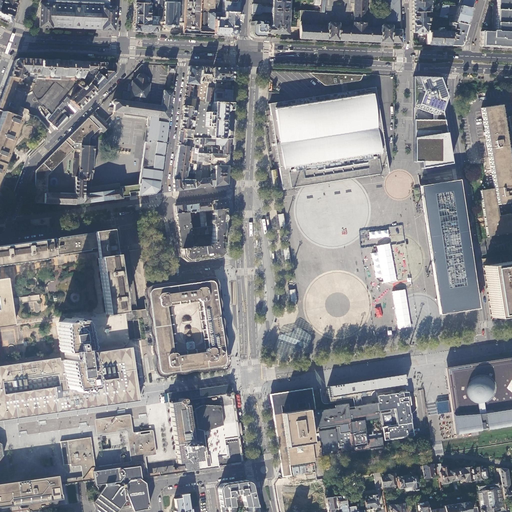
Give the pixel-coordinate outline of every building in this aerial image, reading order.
[(43,0),(44,4),(41,3),(40,27),(47,27),(52,28),(52,27),(77,28),(97,29),(102,29),(102,30),(114,30),(115,7),(112,7),(113,3),(112,0),(43,0)] [(157,0),(157,4),(157,7),(163,6),(164,7),(164,11),(163,11),(163,12),(164,12),(164,16),(163,16),(163,17),(164,17),(164,21),(163,21),(163,22),(164,22),(164,25),(162,25),(162,26),(163,26),(163,27),(164,27),(164,26),(169,26),(175,27),(176,27),(177,27),(177,26),(176,26),(176,23),(177,23),(177,22),(176,22),(177,18),(183,18),(183,12),(182,12),(182,7),(180,7),(180,1),(175,1),(174,0),(157,0)] [(183,18),(182,34),(189,34),(199,35),(200,0),(183,0),(183,12),(183,18)] [(200,0),(199,35),(206,35),(212,35),(214,12),(218,12),(218,0),(200,0)] [(289,10),(289,0),(271,0),(272,8),(271,9),(277,9),(277,8),(280,8),(280,10),(289,10)] [(353,0),(352,26),(338,25),(338,22),(337,21),(328,21),(327,22),(327,25),(311,24),(300,24),(299,38),(400,43),(398,0),(386,0),(385,20),(388,20),(388,25),(381,25),(380,26),(380,28),(364,28),(365,0),(353,0)] [(411,0),(411,4),(411,13),(425,13),(429,13),(429,12),(430,0),(411,0)] [(460,0),(458,6),(470,9),(471,3),(472,0),(460,0)] [(511,33),(510,33),(511,0),(495,0),(495,32),(491,32),(480,32),(479,47),(494,47),(494,48),(509,49),(509,48),(511,48),(511,33)] [(16,7),(17,5),(5,2),(0,1),(0,2),(0,3),(2,4),(3,3),(5,4),(5,7),(4,8),(15,11),(16,7)] [(222,2),(221,12),(237,13),(237,7),(238,3),(222,2)] [(145,32),(156,32),(157,17),(152,17),(151,15),(151,13),(149,13),(149,8),(152,9),(157,9),(157,7),(157,4),(134,3),(134,6),(133,15),(133,18),(133,31),(136,31),(145,32)] [(259,4),(252,4),(251,8),(251,14),(259,14),(260,13),(260,12),(260,7),(260,6),(259,4)] [(447,19),(448,6),(441,5),(439,14),(438,17),(447,19)] [(14,14),(15,11),(4,8),(5,7),(2,6),(2,7),(1,10),(2,11),(3,11),(3,14),(14,17),(14,14)] [(470,9),(458,6),(457,6),(453,20),(453,21),(453,23),(454,23),(465,25),(468,15),(470,9)] [(235,35),(236,33),(237,23),(237,13),(221,12),(218,12),(214,12),(212,35),(222,36),(232,36),(235,35)] [(288,35),(289,12),(271,12),(271,13),(271,25),(269,26),(266,26),(266,34),(271,34),(288,35)] [(1,14),(0,13),(0,17),(4,20),(10,23),(12,22),(14,17),(3,14),(3,15),(1,14)] [(426,34),(426,31),(428,18),(425,18),(425,13),(411,13),(412,20),(412,33),(419,34),(426,34)] [(258,22),(251,22),(250,30),(250,36),(250,37),(263,37),(264,33),(264,25),(259,25),(259,24),(258,22)] [(450,22),(449,22),(448,26),(451,27),(451,32),(448,46),(453,46),(457,46),(459,44),(463,33),(465,25),(454,23),(453,24),(450,23),(450,22)] [(437,46),(448,46),(451,32),(441,32),(441,31),(437,30),(436,32),(426,31),(426,34),(425,45),(437,46)] [(13,69),(11,77),(29,82),(29,76),(33,77),(34,72),(38,73),(40,67),(41,59),(31,59),(28,59),(18,58),(15,61),(13,69)] [(45,60),(41,59),(40,67),(38,73),(36,78),(72,80),(76,84),(79,80),(80,79),(84,70),(84,61),(76,61),(45,60)] [(92,62),(84,61),(84,70),(89,71),(88,72),(85,76),(86,77),(82,82),(86,86),(88,83),(91,79),(93,77),(96,71),(96,62),(92,62)] [(104,62),(96,62),(96,71),(101,72),(101,73),(103,75),(102,77),(106,82),(115,73),(115,63),(104,62)] [(188,66),(186,83),(193,84),(198,85),(201,67),(188,66)] [(205,67),(201,67),(198,85),(198,89),(198,90),(196,101),(195,107),(195,111),(193,127),(193,128),(192,130),(191,137),(200,138),(204,138),(229,139),(229,133),(230,129),(227,125),(224,125),(224,120),(224,116),(227,116),(231,113),(231,103),(205,101),(209,77),(210,67),(205,67)] [(224,68),(214,68),(213,77),(213,79),(215,79),(233,80),(234,68),(226,68),(224,68)] [(102,77),(96,71),(93,77),(93,78),(94,79),(93,80),(91,79),(88,83),(96,91),(102,86),(106,82),(102,77)] [(29,76),(29,82),(35,83),(36,78),(38,73),(34,72),(33,77),(29,76)] [(363,75),(309,73),(325,85),(340,83),(342,82),(360,80),(363,75)] [(118,101),(113,100),(112,101),(112,103),(113,104),(114,104),(114,109),(113,112),(116,112),(149,116),(156,117),(157,106),(146,105),(149,84),(147,84),(147,80),(146,80),(146,79),(146,78),(146,77),(146,76),(145,76),(144,75),(143,74),(142,74),(140,74),(139,74),(138,75),(137,75),(137,77),(136,77),(136,78),(136,79),(135,78),(134,80),(133,80),(132,81),(132,82),(132,81),(131,87),(129,99),(129,102),(125,102),(125,101),(118,100),(118,101)] [(29,82),(11,77),(7,87),(23,94),(26,95),(32,92),(35,83),(29,82)] [(213,77),(209,77),(205,101),(231,103),(232,97),(232,90),(221,89),(221,88),(215,87),(215,79),(213,79),(213,77)] [(443,78),(413,77),(412,162),(419,162),(420,168),(450,164),(442,109),(442,106),(443,78)] [(72,80),(36,78),(35,83),(32,92),(33,92),(34,94),(37,100),(41,106),(44,110),(45,109),(49,113),(51,115),(57,107),(62,102),(66,96),(76,84),(72,80)] [(82,82),(79,80),(76,84),(81,88),(69,99),(69,100),(70,101),(78,109),(88,99),(96,91),(88,83),(86,86),(82,82)] [(23,94),(7,87),(6,90),(6,91),(21,98),(22,96),(23,94)] [(129,99),(131,87),(124,87),(122,98),(129,99)] [(317,96),(269,103),(282,190),(300,187),(332,182),(373,175),(388,173),(386,161),(375,91),(375,87),(374,87),(372,88),(344,92),(342,92),(317,96)] [(192,89),(185,88),(183,106),(190,107),(191,100),(196,101),(198,90),(195,90),(192,89)] [(20,101),(21,98),(6,91),(5,93),(5,94),(4,96),(19,102),(20,101)] [(161,107),(157,106),(156,117),(169,119),(172,92),(163,91),(161,107)] [(19,102),(4,96),(3,98),(2,100),(18,106),(19,104),(19,102)] [(69,99),(66,96),(62,102),(66,106),(70,101),(69,100),(69,99)] [(36,117),(35,117),(28,114),(28,112),(27,110),(18,106),(2,100),(1,105),(0,105),(0,205),(7,208),(26,156),(27,155),(29,157),(45,141),(46,141),(46,140),(45,139),(43,136),(48,131),(47,129),(36,117)] [(74,114),(78,109),(70,101),(66,106),(74,114)] [(66,106),(62,102),(57,107),(67,120),(69,118),(74,114),(66,106)] [(505,146),(511,144),(511,116),(507,117),(509,131),(503,132),(499,105),(480,108),(493,189),(479,191),(486,237),(511,232),(511,185),(505,146)] [(190,126),(193,127),(195,111),(192,110),(193,107),(190,107),(183,106),(180,129),(189,130),(190,126)] [(67,120),(57,107),(51,115),(47,120),(57,130),(62,125),(67,120)] [(115,126),(116,112),(113,112),(114,109),(109,108),(107,122),(110,126),(115,126)] [(98,128),(103,132),(108,127),(94,112),(90,115),(88,118),(98,128)] [(156,117),(149,116),(139,187),(138,196),(153,194),(158,189),(169,119),(156,117)] [(35,179),(34,202),(40,203),(74,205),(103,201),(122,198),(121,189),(119,189),(119,190),(116,191),(116,190),(84,194),(84,191),(87,191),(88,181),(91,181),(91,179),(94,147),(89,146),(89,138),(98,128),(88,118),(35,171),(35,179)] [(191,138),(191,137),(192,130),(191,130),(189,130),(180,129),(179,136),(177,145),(184,146),(185,139),(191,140),(191,138)] [(198,146),(200,138),(191,137),(191,138),(191,140),(190,147),(184,146),(177,145),(175,165),(173,179),(180,180),(185,180),(186,177),(186,174),(194,174),(195,170),(196,161),(197,153),(198,146)] [(229,148),(229,139),(204,138),(204,144),(207,145),(218,145),(218,147),(216,147),(216,149),(214,149),(214,148),(212,147),(211,147),(211,149),(211,151),(211,154),(228,155),(229,148)] [(201,154),(197,153),(196,161),(202,162),(210,163),(211,154),(207,154),(204,154),(201,154)] [(228,161),(228,155),(211,154),(210,163),(210,165),(214,166),(214,161),(220,162),(220,166),(227,166),(228,161)] [(227,173),(227,166),(220,166),(214,166),(210,165),(210,167),(215,168),(215,175),(213,175),(213,172),(210,172),(210,178),(211,187),(226,185),(227,179),(227,173)] [(271,170),(267,171),(271,190),(280,188),(277,169),(271,170)] [(201,171),(195,170),(194,174),(194,178),(193,180),(194,189),(207,187),(211,187),(210,178),(200,179),(201,171)] [(180,180),(173,179),(173,180),(173,192),(177,191),(181,191),(180,180)] [(193,180),(185,180),(180,180),(181,191),(189,189),(194,189),(193,180)] [(456,181),(416,187),(419,211),(422,211),(424,222),(421,223),(424,240),(426,256),(429,255),(438,314),(476,308),(466,245),(456,181)] [(121,189),(122,198),(138,196),(139,187),(121,189)] [(210,211),(225,209),(225,208),(225,204),(225,203),(225,202),(224,202),(223,201),(222,201),(222,200),(213,202),(212,202),(212,205),(209,205),(210,211)] [(198,212),(210,211),(209,205),(209,202),(204,203),(197,204),(198,212)] [(175,207),(176,214),(187,213),(191,212),(198,212),(197,204),(185,205),(175,207)] [(218,257),(221,253),(222,251),(224,225),(225,211),(225,209),(210,211),(198,212),(191,212),(192,217),(188,217),(187,213),(176,214),(177,226),(182,258),(187,262),(195,261),(207,258),(218,257)] [(111,231),(95,233),(97,247),(98,252),(100,269),(104,296),(106,312),(122,310),(113,247),(112,243),(111,231)] [(97,247),(95,233),(92,233),(90,234),(88,234),(71,236),(55,239),(57,254),(65,253),(90,250),(90,248),(97,247)] [(57,254),(55,239),(52,239),(18,244),(11,245),(9,245),(2,246),(0,246),(0,262),(54,255),(57,254)] [(509,262),(511,280),(511,253),(502,255),(503,262),(509,262)] [(511,313),(511,280),(509,262),(503,262),(481,265),(489,318),(511,313)] [(0,325),(12,323),(6,280),(0,280),(0,325)] [(160,288),(148,289),(150,306),(156,347),(156,351),(160,375),(225,366),(220,329),(216,301),(213,280),(169,286),(160,288)] [(21,297),(22,302),(40,300),(39,294),(21,297)] [(85,357),(83,345),(78,320),(58,323),(60,347),(62,360),(61,360),(65,388),(70,388),(89,385),(85,356),(85,357)] [(273,356),(274,357),(277,359),(281,360),(282,360),(283,359),(285,358),(292,352),(294,351),(296,350),(303,349),(304,349),(305,349),(306,348),(307,347),(310,338),(310,337),(310,336),(310,335),(310,334),(309,333),(300,327),(299,326),(298,326),(297,327),(296,327),(295,328),(293,330),(292,331),(290,332),(285,333),(283,333),(282,333),(281,334),(279,336),(278,337),(273,353),(272,354),(273,356)] [(129,350),(127,351),(128,356),(134,392),(135,392),(129,350)] [(128,356),(127,351),(119,352),(85,356),(89,385),(70,388),(65,388),(61,360),(17,366),(13,367),(0,368),(0,404),(3,404),(4,411),(21,409),(54,404),(59,403),(72,401),(109,396),(118,395),(134,392),(128,356)] [(451,366),(444,368),(445,376),(446,380),(446,383),(449,399),(449,400),(441,401),(435,402),(437,414),(451,412),(451,414),(451,417),(452,423),(453,429),(454,434),(475,430),(479,430),(496,427),(498,427),(500,427),(503,426),(511,424),(511,356),(511,357),(499,359),(491,360),(469,364),(455,366),(451,366)] [(403,374),(389,376),(354,382),(327,386),(327,388),(329,401),(351,398),(352,404),(349,404),(346,405),(346,410),(356,409),(356,406),(357,406),(355,397),(370,395),(370,394),(370,393),(371,392),(372,391),(373,391),(374,390),(376,390),(390,387),(397,386),(401,386),(403,385),(405,385),(403,374)] [(228,386),(226,386),(226,385),(221,386),(210,388),(196,390),(175,393),(167,394),(168,402),(172,402),(171,398),(186,396),(188,400),(218,396),(228,395),(230,394),(231,394),(232,393),(231,390),(231,389),(231,388),(230,388),(230,387),(229,387),(228,386)] [(313,457),(321,456),(314,412),(311,388),(270,394),(279,453),(282,476),(290,474),(289,464),(313,461),(313,457)] [(407,392),(406,392),(406,391),(404,392),(398,392),(399,394),(377,397),(384,440),(413,436),(408,405),(410,405),(408,394),(408,393),(407,393),(407,392)] [(134,398),(134,392),(118,395),(109,396),(72,401),(59,403),(54,404),(21,409),(4,411),(3,404),(0,404),(0,417),(1,417),(12,415),(22,414),(29,413),(45,411),(73,407),(134,398)] [(218,400),(218,396),(188,400),(186,396),(171,398),(172,402),(176,401),(178,399),(179,398),(180,398),(182,398),(184,399),(184,400),(185,401),(184,403),(182,404),(183,405),(218,400)] [(234,406),(233,399),(232,399),(218,401),(219,409),(222,425),(209,430),(209,432),(204,432),(204,430),(202,430),(203,439),(206,442),(211,448),(212,449),(208,450),(210,464),(216,464),(216,466),(219,465),(218,459),(228,458),(226,441),(239,439),(238,434),(237,423),(236,421),(236,420),(234,420),(234,422),(231,406),(234,406)] [(168,402),(176,450),(179,449),(180,455),(180,459),(181,462),(184,462),(185,462),(185,463),(186,468),(197,467),(197,469),(208,467),(208,464),(210,464),(208,450),(212,449),(211,448),(206,442),(203,439),(202,438),(200,436),(198,433),(197,432),(196,429),(196,426),(195,424),(195,422),(195,420),(196,418),(197,416),(198,414),(199,413),(199,412),(200,411),(201,410),(202,410),(204,409),(204,408),(207,407),(208,407),(209,407),(210,407),(213,407),(214,407),(215,407),(217,408),(219,409),(218,401),(218,400),(183,405),(182,404),(182,403),(177,404),(176,401),(172,402),(168,402)] [(378,417),(377,410),(376,403),(357,406),(356,406),(356,409),(346,410),(346,405),(346,404),(344,405),(334,406),(334,409),(314,412),(321,456),(382,446),(380,432),(364,435),(362,420),(378,417)] [(222,425),(219,409),(217,408),(215,407),(214,407),(213,407),(210,407),(209,407),(208,407),(207,407),(204,408),(204,409),(202,410),(201,410),(200,411),(199,412),(199,413),(198,414),(197,416),(196,418),(195,420),(195,422),(195,424),(196,426),(196,429),(197,432),(198,433),(200,436),(202,438),(203,439),(202,430),(204,430),(204,432),(209,432),(209,430),(222,425)] [(99,432),(129,427),(128,423),(129,423),(129,418),(127,418),(127,417),(98,422),(99,432)] [(130,436),(133,455),(153,452),(151,433),(130,436)] [(85,481),(96,479),(94,471),(96,471),(93,451),(92,451),(90,437),(70,440),(73,464),(82,462),(84,478),(85,481)] [(242,462),(239,439),(226,441),(228,458),(218,459),(219,465),(242,462)] [(73,464),(70,440),(60,442),(63,465),(73,464)] [(440,466),(439,463),(435,464),(437,473),(439,472),(440,482),(441,482),(442,484),(447,483),(447,482),(447,481),(458,480),(456,469),(448,470),(446,470),(446,469),(445,466),(440,466)] [(434,477),(432,464),(421,466),(422,474),(423,478),(434,477)] [(96,479),(100,511),(145,506),(139,465),(96,471),(94,471),(96,479)] [(462,468),(456,469),(458,480),(464,479),(465,482),(471,481),(469,468),(469,466),(462,467),(462,468)] [(480,467),(469,468),(471,481),(482,479),(482,478),(487,478),(485,468),(481,469),(480,467)] [(504,509),(505,510),(507,510),(505,499),(503,500),(498,468),(492,467),(493,480),(490,481),(490,485),(476,486),(480,509),(486,508),(487,511),(504,509)] [(498,468),(501,485),(501,488),(505,487),(506,487),(508,484),(506,469),(498,468)] [(380,476),(379,472),(372,473),(375,488),(381,487),(380,476)] [(395,485),(393,473),(386,474),(387,475),(380,476),(381,487),(395,485)] [(59,484),(59,481),(58,474),(17,480),(5,481),(5,482),(6,483),(7,483),(17,482),(55,476),(57,486),(58,487),(60,488),(59,484)] [(405,486),(405,491),(412,490),(417,489),(415,476),(414,476),(409,476),(409,477),(403,478),(402,475),(396,476),(396,479),(397,487),(398,488),(404,487),(405,486)] [(57,486),(55,476),(17,482),(7,483),(0,484),(0,507),(19,505),(27,504),(27,507),(29,508),(29,510),(31,510),(32,511),(38,511),(39,509),(41,509),(40,507),(41,505),(44,505),(45,507),(51,506),(52,507),(58,506),(59,505),(60,505),(61,503),(61,500),(61,499),(59,498),(59,495),(61,494),(60,488),(58,487),(57,486)] [(221,507),(235,507),(246,506),(257,506),(253,492),(251,483),(249,481),(246,480),(240,481),(226,483),(223,483),(220,485),(219,488),(218,490),(220,500),(221,507)] [(505,487),(501,488),(503,500),(505,499),(511,498),(511,489),(511,490),(505,490),(505,487)] [(191,511),(192,511),(191,508),(190,508),(187,493),(180,494),(180,497),(173,498),(176,510),(174,510),(173,511),(191,511)] [(368,498),(363,499),(365,510),(370,509),(370,508),(378,506),(376,494),(370,495),(370,496),(367,496),(368,498)] [(346,511),(345,507),(344,495),(336,497),(337,505),(338,505),(339,507),(340,507),(340,511),(346,511)] [(337,505),(336,497),(325,498),(326,504),(328,511),(335,511),(338,511),(337,508),(339,507),(338,505),(337,505)] [(469,511),(469,508),(469,504),(468,503),(467,502),(461,503),(462,511),(469,511)] [(388,505),(389,511),(404,511),(403,503),(388,505)] [(428,511),(428,510),(427,503),(423,504),(421,503),(419,503),(417,505),(418,510),(420,510),(419,511),(428,511)] [(476,507),(475,503),(469,504),(469,508),(473,508),(473,511),(477,511),(477,507),(476,507)]
